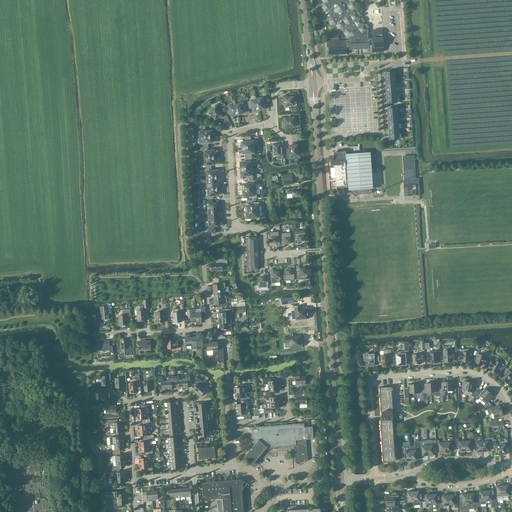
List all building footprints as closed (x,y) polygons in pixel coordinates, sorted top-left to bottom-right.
[(321,0),(324,3),(322,7),(323,9),(321,13),(320,14),(317,18),(320,22),(328,22),(331,26),(336,25),(338,29),(342,29),(344,32),(343,33),(346,37),(348,37),(349,40),(348,40),(348,50),(349,50),(349,49),(357,49),(360,49),(368,48),(369,48),(369,49),(369,48),(369,39),(368,39),(368,31),(368,30),(367,29),(368,28),(368,27),(366,24),(364,25),(363,23),(364,21),(362,18),(360,18),(359,17),(360,15),(358,12),(356,12),(354,12),(353,10),(355,10),(357,5),(355,1),(355,0),(321,0)] [(373,39),(369,39),(369,48),(371,48),(372,53),(372,52),(374,52),(375,52),(383,51),(383,52),(383,48),(383,47),(382,39),(383,39),(382,39),(382,30),(382,31),(373,31),(373,30),(373,39)] [(338,40),(338,33),(327,34),(327,41),(330,41),(330,47),(328,47),(328,55),(329,55),(329,54),(347,53),(347,54),(347,49),(348,49),(348,40),(338,40)] [(263,98),(256,100),(259,111),(263,110),(263,109),(264,109),(263,105),(265,105),(263,99),(266,99),(265,93),(262,93),(263,98)] [(284,101),(284,106),(285,106),(285,107),(289,107),(289,106),(294,106),(293,97),(295,97),(295,93),(288,93),(288,97),(284,98),(284,99),(283,99),(283,101),(284,101)] [(259,111),(256,100),(245,102),(247,109),(252,108),(253,112),(254,111),(254,112),(259,111)] [(247,109),(245,102),(242,103),(242,104),(236,105),(238,115),(242,114),(241,113),(244,113),(244,110),(247,109)] [(212,115),(214,120),(218,117),(221,116),(220,116),(221,116),(219,113),(223,111),(218,103),(214,106),(215,107),(209,111),(209,112),(208,112),(211,116),(212,115)] [(238,115),(236,105),(229,107),(229,106),(226,107),(227,114),(231,113),(231,116),(234,115),(234,116),(238,115)] [(284,127),(284,128),(294,127),(294,121),(298,121),(297,114),(291,114),(291,118),(284,119),(284,123),(283,123),(284,127)] [(203,126),(199,126),(200,138),(211,137),(211,133),(210,133),(210,131),(207,132),(207,130),(205,130),(205,127),(203,126)] [(211,137),(200,138),(200,148),(208,148),(208,143),(211,143),(211,141),(211,137)] [(241,144),(241,148),(253,148),(252,142),(251,142),(250,137),(244,137),(244,142),(241,143),(241,144)] [(273,145),(273,156),(277,156),(277,159),(283,159),(283,153),(283,148),(280,148),(280,145),(277,145),(276,144),(274,144),(273,145)] [(290,158),(290,156),(296,156),(300,151),(297,149),(297,145),(292,146),(289,146),(289,149),(286,149),(287,158),(290,158)] [(208,148),(200,148),(200,152),(204,152),(205,158),(215,158),(214,154),(213,151),(208,151),(208,148)] [(253,153),(253,148),(241,148),(241,153),(242,153),(242,154),(245,154),(245,159),(251,158),(251,153),(253,153)] [(330,163),(330,164),(334,168),(336,188),(346,188),(347,195),(353,195),(354,196),(357,195),(357,194),(372,193),(371,189),(373,189),(371,172),(376,172),(375,156),(370,156),(370,152),(346,154),(345,152),(333,153),(333,159),(330,163)] [(415,179),(414,155),(404,156),(405,181),(403,181),(404,196),(420,195),(418,179),(415,179)] [(205,165),(201,165),(201,169),(204,168),(211,168),(211,165),(214,164),(214,161),(215,161),(215,158),(205,158),(205,165)] [(252,162),(251,158),(245,159),(245,162),(240,162),(240,166),(240,169),(250,169),(249,162),(252,162)] [(211,168),(204,168),(204,172),(207,172),(207,178),(217,177),(217,174),(216,174),(216,171),(211,171),(211,168)] [(252,168),(250,169),(240,169),(240,173),(241,173),(241,176),(246,176),(246,179),(253,179),(252,168)] [(292,174),(282,175),(283,185),(292,184),(292,174)] [(242,190),(256,190),(256,181),(249,181),(249,184),(243,184),(243,187),(242,187),(242,190)] [(208,196),(203,196),(203,200),(213,199),(213,196),(218,196),(217,193),(218,193),(218,189),(208,190),(208,196)] [(256,190),(242,190),(242,194),(243,194),(243,196),(250,196),(250,199),(257,199),(256,190)] [(206,204),(205,204),(205,210),(207,210),(217,209),(216,203),(213,204),(212,200),(206,201),(206,204)] [(245,212),(259,211),(259,202),(252,203),(252,206),(246,206),(246,209),(245,209),(245,212)] [(259,211),(245,212),(245,216),(246,216),(247,218),(253,218),(253,221),(260,220),(259,211)] [(208,227),(207,227),(207,231),(214,230),(214,227),(218,227),(217,221),(208,221),(208,227)] [(304,230),(294,231),(295,245),(298,244),(298,241),(303,241),(303,237),(305,236),(305,233),(304,233),(304,230)] [(276,246),(279,246),(279,232),(269,232),(269,235),(268,235),(268,238),(271,238),(271,243),(276,243),(276,246)] [(290,233),(281,233),(282,247),(285,247),(285,244),(290,243),(290,239),(291,239),(290,233)] [(210,264),(211,271),(222,271),(221,266),(227,266),(227,259),(219,259),(220,263),(210,264)] [(294,280),(294,266),(290,267),(291,270),(286,270),(286,275),(285,275),(285,281),(294,280)] [(305,273),(305,269),(300,269),(299,266),(296,266),(297,280),(306,280),(306,277),(307,277),(307,273),(305,273)] [(278,277),(278,272),(273,272),(273,269),(270,269),(270,283),(280,283),(280,280),(281,280),(281,277),(278,277)] [(268,287),(267,274),(264,274),(264,277),(259,277),(260,282),(257,282),(258,286),(259,286),(259,288),(268,287)] [(219,284),(212,285),(213,288),(213,294),(222,293),(225,293),(226,293),(225,282),(219,283),(219,284)] [(222,299),(213,299),(214,305),(221,304),(221,307),(227,307),(227,302),(226,302),(226,298),(222,299)] [(108,306),(100,307),(100,311),(99,311),(99,312),(99,313),(99,314),(100,315),(100,316),(101,320),(109,319),(108,313),(111,313),(110,303),(107,304),(108,306)] [(137,315),(137,322),(145,321),(145,310),(143,310),(143,307),(140,308),(140,306),(138,306),(137,307),(136,307),(135,308),(135,309),(135,311),(135,315),(135,316),(137,315)] [(201,313),(195,313),(196,322),(197,324),(201,324),(201,322),(201,319),(206,319),(205,308),(205,306),(200,307),(200,309),(201,313)] [(294,310),(291,311),(292,315),(295,315),(295,320),(308,319),(307,311),(306,307),(300,308),(300,306),(294,307),(294,310)] [(174,308),(172,313),(172,315),(171,318),(173,319),(173,323),(181,322),(181,316),(184,315),(183,309),(180,309),(180,310),(179,310),(174,308)] [(218,319),(231,318),(230,312),(233,312),(233,308),(224,309),(224,313),(218,313),(218,319)] [(126,317),(130,316),(130,309),(122,310),(123,316),(118,316),(119,326),(127,325),(126,317)] [(163,315),(166,315),(166,309),(160,310),(160,312),(156,312),(157,323),(164,323),(163,315)] [(195,309),(186,310),(187,316),(190,316),(190,323),(196,322),(195,313),(195,309)] [(231,323),(218,324),(219,330),(226,329),(226,332),(232,332),(232,329),(231,329),(231,323)] [(279,335),(272,336),(273,351),(280,350),(279,335)] [(300,335),(284,337),(285,343),(288,343),(289,348),(302,347),(302,342),(301,342),(301,339),(300,339),(300,335)] [(186,346),(191,346),(191,337),(185,338),(186,344),(183,345),(183,351),(186,351),(186,346)] [(191,337),(191,346),(192,350),(197,349),(197,350),(200,350),(200,343),(197,343),(196,337),(191,337)] [(124,349),(124,353),(124,356),(132,356),(131,346),(128,346),(127,339),(121,340),(121,349),(124,349)] [(178,348),(178,341),(175,341),(174,340),(171,340),(171,339),(164,340),(164,344),(166,344),(167,349),(175,349),(175,348),(178,348)] [(110,352),(113,352),(112,346),(109,346),(109,340),(96,341),(97,352),(109,351),(110,352)] [(140,350),(150,349),(150,341),(143,341),(142,341),(139,341),(139,348),(136,348),(136,354),(140,354),(140,350)] [(207,350),(204,350),(204,356),(207,356),(207,355),(207,351),(212,351),(212,342),(206,343),(207,350)] [(217,342),(212,342),(212,351),(213,356),(218,355),(218,363),(224,362),(223,354),(223,348),(218,349),(217,342)] [(383,356),(377,356),(377,361),(380,361),(381,367),(388,366),(388,359),(392,358),(391,349),(383,350),(383,356)] [(453,349),(443,350),(444,362),(450,362),(450,361),(454,361),(453,349)] [(398,355),(396,355),(397,366),(406,365),(405,359),(409,359),(408,351),(397,352),(398,355)] [(429,354),(426,354),(427,363),(431,363),(437,363),(436,353),(436,351),(429,351),(429,354)] [(469,362),(469,352),(462,352),(459,352),(459,361),(463,361),(463,362),(469,362)] [(373,366),(374,361),(374,354),(368,354),(368,353),(363,354),(364,358),(362,366),(368,367),(368,366),(373,366)] [(419,363),(423,363),(423,354),(420,355),(413,355),(413,364),(419,364),(419,363)] [(485,365),(487,357),(478,354),(475,363),(480,365),(481,364),(485,365)] [(492,359),(488,367),(492,369),(492,370),(497,372),(501,364),(500,364),(500,363),(498,362),(497,362),(492,359)] [(509,383),(511,380),(511,373),(508,370),(502,376),(506,380),(509,383)] [(292,374),(292,375),(292,378),(295,378),(295,385),(305,384),(305,377),(299,377),(299,373),(292,374)] [(109,380),(112,380),(112,374),(108,374),(108,376),(101,377),(102,386),(109,386),(109,380)] [(123,382),(126,382),(125,374),(122,375),(122,378),(115,378),(115,388),(123,388),(123,382)] [(185,379),(182,379),(183,389),(188,388),(187,381),(190,381),(190,375),(184,376),(185,379)] [(136,383),(129,383),(130,393),(137,393),(137,386),(140,386),(139,376),(135,377),(136,383)] [(174,376),(166,377),(167,390),(172,390),(171,383),(174,382),(174,376)] [(179,376),(174,376),(174,382),(177,382),(177,389),(183,389),(182,379),(179,379),(179,376)] [(196,394),(202,386),(200,384),(202,381),(200,380),(196,376),(193,382),(196,385),(191,391),(194,393),(195,392),(196,394)] [(150,384),(153,384),(153,377),(147,378),(148,382),(144,383),(145,392),(151,391),(150,384)] [(166,377),(158,378),(158,384),(161,384),(161,390),(167,390),(166,377)] [(270,378),(262,379),(263,382),(264,382),(264,383),(268,384),(268,387),(278,386),(277,381),(270,381),(270,378)] [(442,389),(439,390),(439,395),(444,395),(445,391),(448,391),(447,382),(442,383),(442,389)] [(462,388),(458,388),(459,395),(461,394),(462,395),(464,391),(465,391),(467,391),(469,383),(464,382),(462,388)] [(425,391),(422,391),(423,398),(428,397),(428,392),(431,392),(430,383),(425,384),(425,391)] [(436,383),(430,383),(431,392),(431,396),(436,396),(439,396),(439,395),(439,390),(436,390),(436,383)] [(469,383),(467,391),(472,392),(471,397),(474,398),(477,392),(473,390),(474,384),(469,383)] [(241,388),(234,388),(234,393),(244,393),(244,390),(247,389),(247,387),(249,387),(248,384),(241,385),(241,388)] [(419,384),(413,385),(414,393),(417,393),(417,398),(423,398),(422,391),(419,391),(419,384)] [(408,391),(405,391),(406,399),(410,398),(411,393),(414,393),(413,385),(408,385),(408,391)] [(202,386),(196,394),(200,397),(204,392),(207,393),(210,389),(208,387),(206,389),(202,386)] [(265,392),(263,392),(263,395),(271,395),(271,392),(278,391),(278,386),(268,387),(268,390),(265,391),(265,392)] [(396,460),(395,457),(393,457),(391,420),(392,420),(400,419),(401,419),(401,418),(402,418),(402,417),(402,416),(401,415),(400,414),(395,415),(395,416),(394,417),(392,417),(390,391),(392,391),(392,388),(392,387),(391,387),(379,388),(381,416),(382,416),(382,420),(380,420),(383,462),(384,462),(384,463),(387,463),(387,462),(395,461),(396,460)] [(99,400),(109,400),(108,392),(102,392),(102,389),(94,390),(94,393),(98,393),(99,400)] [(474,398),(473,398),(476,399),(477,400),(478,399),(481,402),(483,399),(489,392),(485,389),(480,394),(477,392),(474,398)] [(483,399),(481,402),(485,405),(484,406),(485,408),(491,404),(489,401),(493,396),(489,392),(483,399)] [(244,393),(234,393),(235,399),(242,398),(242,401),(249,401),(249,398),(245,398),(244,393)] [(297,405),(307,404),(306,393),(301,393),(301,394),(294,395),(294,398),(296,398),(297,405)] [(271,395),(263,395),(264,399),(266,399),(266,400),(269,400),(269,403),(279,402),(279,397),(271,398),(271,395)] [(242,404),(235,405),(236,410),(246,409),(245,406),(249,406),(249,401),(242,401),(242,404)] [(106,414),(116,413),(115,406),(110,406),(109,403),(102,403),(102,407),(105,406),(106,414)] [(491,404),(485,408),(486,410),(488,415),(493,413),(501,411),(499,406),(493,408),(491,404)] [(142,409),(135,410),(136,415),(146,414),(145,409),(148,408),(149,408),(148,405),(142,406),(142,409)] [(246,409),(236,410),(236,415),(244,414),(244,415),(244,420),(250,419),(250,414),(249,414),(246,415),(246,414),(246,409)] [(495,418),(491,420),(491,423),(497,422),(497,418),(503,416),(501,411),(493,413),(494,416),(495,418)] [(146,414),(136,415),(136,420),(143,419),(144,422),(150,422),(150,419),(146,419),(146,414)] [(123,427),(122,422),(118,423),(117,419),(108,420),(106,421),(107,424),(109,423),(109,426),(113,426),(113,428),(123,427)] [(144,425),(137,426),(137,431),(147,430),(147,425),(150,425),(150,422),(144,422),(144,425)] [(304,423),(251,427),(252,440),(258,439),(267,448),(295,445),(296,445),(295,440),(305,439),(304,427),(304,423)] [(304,427),(305,439),(306,439),(309,439),(317,438),(316,426),(309,427),(304,427)] [(119,436),(119,433),(123,433),(123,427),(113,428),(113,433),(110,434),(107,434),(108,437),(110,437),(119,436)] [(147,430),(137,431),(138,436),(145,436),(145,439),(151,438),(153,438),(153,435),(148,435),(147,430)] [(476,434),(472,434),(473,438),(473,444),(476,444),(477,452),(477,453),(481,452),(481,451),(482,451),(481,442),(481,437),(476,437),(476,434)] [(484,442),(481,442),(482,451),(484,451),(484,452),(488,452),(488,451),(488,444),(491,444),(490,438),(490,435),(486,435),(486,439),(484,439),(484,442)] [(124,444),(124,439),(121,439),(121,438),(119,438),(119,436),(110,437),(110,440),(110,445),(114,445),(124,444)] [(447,440),(444,440),(444,443),(445,452),(446,452),(446,453),(451,453),(450,452),(451,452),(450,445),(453,445),(453,437),(447,437),(447,440)] [(145,442),(138,442),(139,448),(152,446),(151,438),(145,439),(145,442)] [(470,441),(464,442),(465,451),(466,451),(466,452),(470,451),(470,450),(471,450),(470,444),(473,444),(473,438),(469,438),(470,441)] [(505,444),(499,445),(500,454),(501,454),(501,455),(506,455),(505,454),(506,454),(505,448),(508,447),(508,438),(504,439),(505,444)] [(255,444),(243,458),(252,465),(253,467),(256,464),(255,464),(254,463),(267,448),(258,439),(252,440),(252,441),(255,444)] [(305,439),(295,440),(296,445),(295,445),(297,459),(297,460),(298,461),(299,462),(301,462),(306,462),(306,461),(308,460),(306,439),(305,439)] [(415,446),(410,446),(411,460),(412,460),(412,461),(416,461),(416,460),(417,460),(416,449),(419,449),(418,443),(418,441),(418,439),(415,440),(415,446)] [(459,439),(455,439),(456,445),(459,445),(459,451),(460,451),(460,452),(463,452),(463,451),(465,451),(464,442),(459,442),(459,439)] [(427,440),(418,441),(418,443),(419,449),(422,449),(422,455),(423,455),(423,456),(426,456),(426,455),(428,455),(427,440)] [(435,440),(427,440),(428,455),(429,455),(429,456),(433,456),(433,455),(434,455),(433,447),(436,446),(436,440),(435,440)] [(439,440),(436,440),(436,446),(439,446),(439,453),(440,453),(444,453),(443,452),(445,452),(444,443),(439,443),(439,440)] [(120,453),(120,449),(125,449),(124,444),(114,445),(115,450),(111,450),(108,450),(108,454),(111,453),(120,453)] [(198,452),(198,454),(198,456),(197,456),(198,461),(202,460),(202,459),(205,459),(205,462),(209,462),(209,458),(212,458),(212,459),(216,459),(216,454),(215,454),(214,450),(216,450),(215,446),(211,446),(211,447),(208,447),(208,444),(203,444),(204,448),(201,448),(201,447),(196,447),(197,452),(198,452)] [(152,446),(139,448),(139,453),(146,452),(146,455),(151,455),(153,455),(152,451),(152,446)] [(410,446),(401,447),(401,454),(405,454),(405,461),(406,461),(406,462),(409,461),(409,460),(411,460),(410,446)] [(116,461),(126,460),(125,455),(120,456),(120,453),(111,453),(111,456),(112,456),(113,462),(116,461)] [(145,458),(138,459),(139,464),(149,463),(148,460),(152,460),(152,458),(151,455),(146,455),(145,455),(145,458)] [(111,470),(120,469),(122,469),(121,466),(126,466),(126,460),(116,461),(116,466),(111,467),(111,470)] [(149,463),(139,464),(139,469),(146,469),(146,472),(153,471),(152,468),(149,468),(149,463)] [(125,477),(125,472),(120,472),(120,469),(111,470),(111,473),(112,476),(115,475),(115,478),(125,477)] [(125,477),(115,478),(112,478),(112,483),(112,487),(121,486),(121,483),(126,482),(125,477)] [(243,511),(242,494),(242,491),(244,488),(247,484),(244,482),(245,482),(241,479),(202,483),(203,500),(217,499),(218,511),(243,511)] [(497,496),(494,496),(495,507),(498,506),(497,503),(497,501),(503,500),(503,496),(502,486),(501,486),(501,485),(497,486),(497,487),(497,496)] [(503,486),(502,486),(503,496),(503,500),(508,500),(508,498),(511,498),(511,492),(508,492),(508,486),(507,486),(507,485),(503,485),(503,486)] [(486,491),(485,492),(486,501),(486,504),(491,504),(492,508),(494,508),(494,507),(495,507),(494,496),(491,497),(490,491),(490,490),(486,491)] [(127,499),(126,494),(120,494),(120,491),(112,492),(113,500),(127,499)] [(157,491),(152,492),(152,500),(156,499),(156,502),(158,502),(158,499),(163,499),(162,492),(157,492),(157,491)] [(407,499),(404,499),(405,505),(408,505),(408,503),(413,502),(413,492),(411,492),(411,491),(407,491),(407,492),(407,499)] [(414,492),(413,492),(413,502),(414,506),(419,505),(419,508),(423,508),(422,502),(419,502),(419,491),(418,491),(414,491),(414,492)] [(480,500),(477,500),(477,506),(480,506),(480,504),(486,504),(486,501),(485,492),(484,492),(484,491),(480,491),(480,492),(480,500)] [(152,492),(142,492),(143,502),(149,502),(149,500),(152,500),(152,492)] [(389,495),(385,496),(385,501),(394,501),(398,500),(398,492),(389,492),(389,495)] [(463,501),(459,501),(460,510),(469,510),(468,494),(466,494),(466,493),(463,494),(463,495),(462,495),(463,501)] [(469,494),(468,494),(469,510),(477,509),(477,506),(477,500),(474,500),(473,494),(473,493),(469,493),(469,494)] [(425,502),(422,502),(423,508),(426,508),(426,505),(431,505),(430,495),(429,495),(429,494),(425,494),(425,495),(425,502)] [(432,495),(430,495),(431,505),(431,509),(440,509),(440,502),(436,503),(436,494),(436,495),(436,494),(432,494),(432,495)] [(449,496),(448,496),(448,505),(454,505),(454,508),(457,507),(457,501),(454,502),(453,495),(453,494),(449,495),(449,496)] [(443,502),(440,502),(440,509),(443,509),(443,507),(449,507),(448,505),(448,496),(446,496),(446,495),(443,495),(443,496),(442,496),(443,502)] [(127,504),(127,499),(113,500),(114,509),(121,508),(121,505),(127,504)] [(394,501),(385,501),(386,507),(392,506),(392,509),(399,509),(399,506),(395,506),(394,501)]
